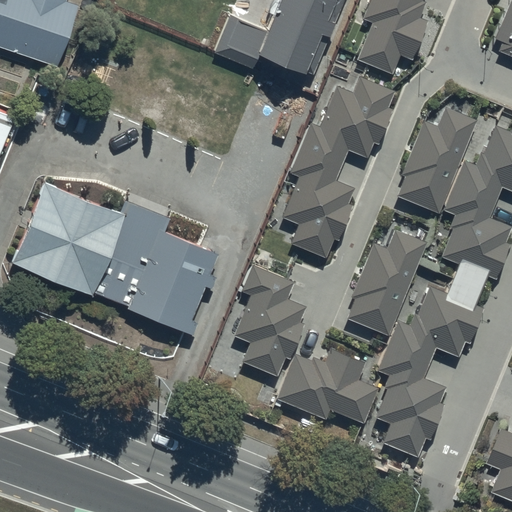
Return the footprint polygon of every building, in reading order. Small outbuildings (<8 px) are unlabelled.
[(0,0),(0,45),(56,64),(76,4),(65,0),(64,0),(0,0)] [(258,51),(311,73),(341,0),(276,0),(265,28),(229,13),(213,51),(251,67),(258,51)] [(356,58),(391,72),(398,54),(410,58),(426,20),(418,17),(425,1),(422,0),(368,0),(361,17),(371,21),(356,58)] [(497,50),(511,55),(511,0),(508,0),(493,37),(501,40),(497,50)] [(289,242),(324,256),(332,237),(337,239),(351,204),(347,203),(353,187),(334,179),(347,149),(366,156),(372,141),(376,143),(391,108),(386,107),(393,90),(359,76),(352,92),(335,85),(318,126),(309,122),(289,171),(298,175),(281,216),(297,223),(289,242)] [(395,195),(437,212),(475,119),(444,107),(436,125),(422,120),(400,173),(404,175),(395,195)] [(0,149),(13,116),(0,110),(0,149)] [(440,256),(494,278),(508,244),(504,242),(511,226),(488,217),(500,186),(511,191),(511,123),(509,131),(494,124),(482,153),(479,152),(474,164),(462,159),(441,209),(454,214),(448,227),(452,228),(440,256)] [(119,211),(43,180),(10,261),(191,334),(197,321),(190,319),(204,285),(211,288),(215,276),(208,273),(217,252),(163,231),(169,217),(124,199),(119,211)] [(345,318),(387,335),(425,242),(393,229),(385,248),(372,242),(349,296),(353,298),(345,318)] [(241,361),(276,375),(284,356),(288,358),(303,323),(299,321),(305,306),(286,298),(293,281),(251,264),(240,290),(250,294),(233,335),(249,342),(241,361)] [(381,442),(416,456),(424,437),(429,439),(443,404),(438,402),(445,386),(422,377),(434,347),(457,356),(464,341),(467,342),(482,307),(428,285),(417,314),(414,313),(409,325),(397,320),(376,370),(388,374),(383,387),(386,388),(374,417),(389,423),(381,442)] [(328,408),(362,422),(376,388),(357,379),(364,362),(329,347),(323,360),(312,356),(310,360),(294,353),(275,398),(324,418),(328,408)] [(494,490),(511,497),(511,429),(503,426),(489,462),(503,467),(494,490)]
